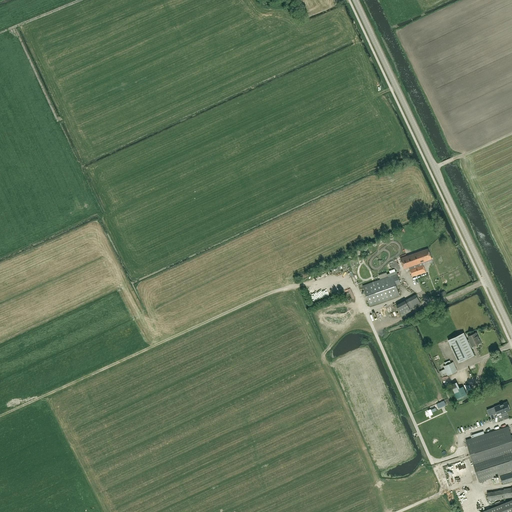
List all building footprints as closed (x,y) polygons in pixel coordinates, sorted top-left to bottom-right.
[(400,258),(404,269),(409,267),(412,276),(426,272),(422,262),(426,261),(432,258),(428,248),(422,250),(400,258)] [(399,295),(396,286),(401,284),(397,274),(363,286),(370,306),(399,295)] [(314,282),(307,285),(309,291),(316,288),(314,282)] [(410,309),(420,303),(416,294),(405,300),(410,309)] [(476,332),(468,336),(469,339),(467,340),(464,332),(448,340),(459,362),(474,355),(470,346),(472,346),(481,342),(476,332)] [(443,366),(448,375),(457,371),(452,362),(443,366)] [(459,388),(456,382),(451,385),(458,400),(467,395),(463,386),(459,388)] [(503,416),(508,414),(507,411),(510,410),(507,402),(491,408),(493,414),(501,411),(503,416)] [(508,427),(466,440),(470,454),(473,460),(479,482),(492,478),(511,471),(511,472),(500,476),(503,484),(511,480),(511,434),(511,435),(510,430),(508,427)] [(451,483),(461,481),(459,469),(449,471),(451,483)] [(504,490),(487,492),(489,501),(499,499),(504,498),(511,496),(511,486),(503,488),(504,490)] [(511,511),(511,499),(480,511),(511,511)]
